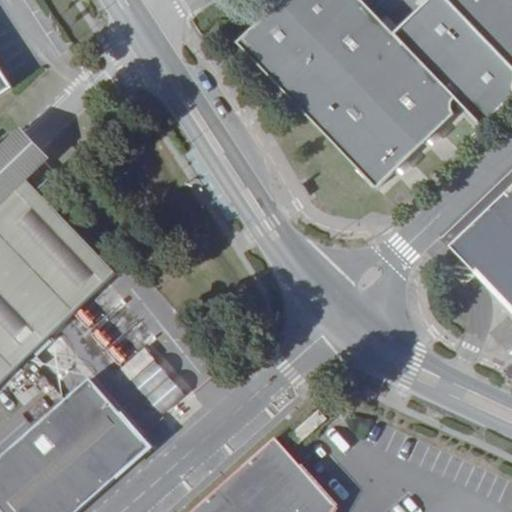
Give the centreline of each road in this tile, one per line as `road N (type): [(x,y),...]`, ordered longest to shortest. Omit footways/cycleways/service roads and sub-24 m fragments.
road 1 (unclassified): [(337,316),(268,226),(122,0)]
road 2 (unclassified): [(127,511),(337,316)]
road 3 (unclassified): [(337,316),(511,145)]
road 4 (unclassified): [(511,411),(415,366),(337,316)]
